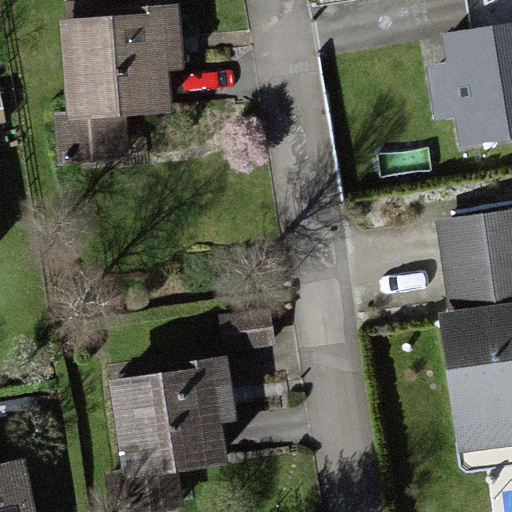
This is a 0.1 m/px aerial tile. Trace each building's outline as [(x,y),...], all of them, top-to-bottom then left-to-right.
[(159,9),(63,14),(69,156),(123,153),(121,105),(163,103),(159,9)] [(511,27),(435,40),(452,144),(511,134),(511,27)] [(511,206),(438,215),(465,451),(511,445),(511,206)] [(210,354),(119,369),(134,461),(225,446),(210,354)] [(27,511),(17,458),(0,461),(0,511),(27,511)]
